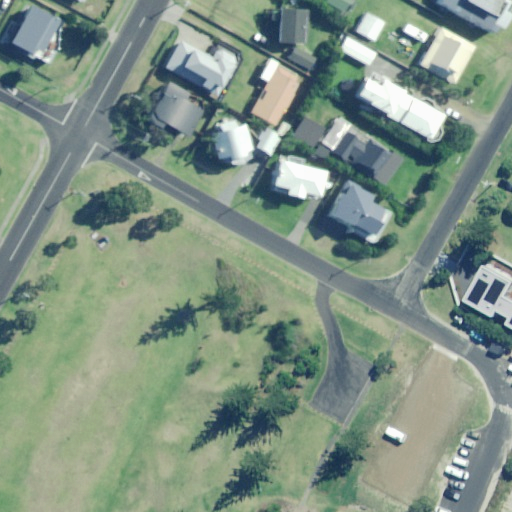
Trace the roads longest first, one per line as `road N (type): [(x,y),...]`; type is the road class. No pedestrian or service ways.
road 1 (residential): [(79,134),(395,309)]
road 2 (residential): [(395,309),(487,362),(499,392),(500,416),(463,511)]
road 3 (unclassified): [(511,100),(395,309)]
road 4 (tertiary): [(79,134),(0,277)]
road 5 (tertiary): [(154,0),(79,134)]
